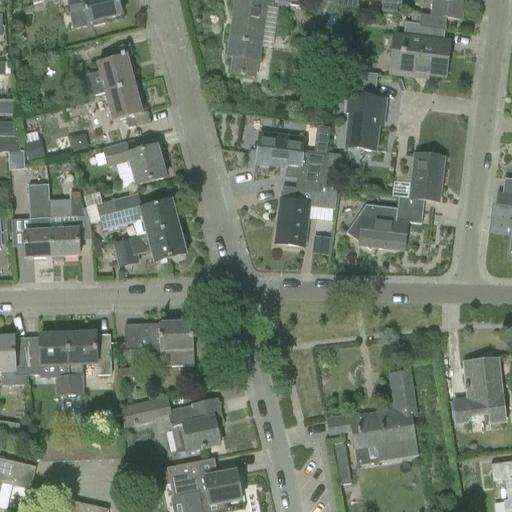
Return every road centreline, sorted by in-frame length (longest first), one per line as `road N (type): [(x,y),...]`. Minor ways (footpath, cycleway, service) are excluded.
road 1 (residential): [(236,296),(160,0)]
road 2 (residential): [(236,296),(0,303)]
road 3 (residential): [(468,294),(236,296)]
road 4 (residential): [(290,511),(236,296)]
road 5 (residential): [(468,294),(484,127)]
